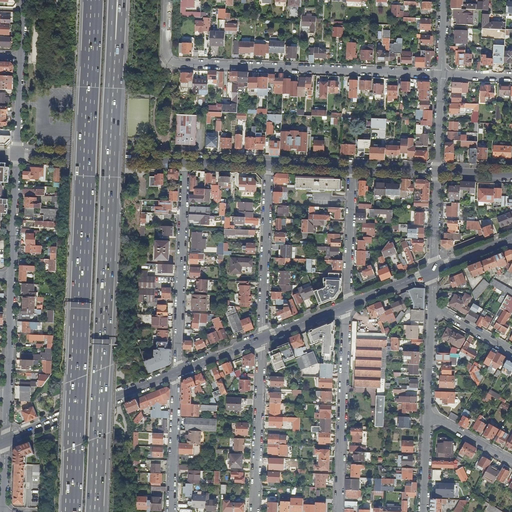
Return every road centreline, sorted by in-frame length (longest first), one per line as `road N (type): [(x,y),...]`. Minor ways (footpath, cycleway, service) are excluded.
road 1 (motorway): [(93,0),(71,511)]
road 2 (motorway): [(93,511),(115,39)]
road 3 (residential): [(164,0),(164,48),(174,63),(441,73)]
road 4 (residential): [(177,373),(185,162)]
road 5 (residential): [(338,511),(346,305)]
road 6 (secondary): [(6,440),(177,373)]
road 7 (residential): [(255,511),(262,338)]
road 8 (residential): [(262,338),(268,165)]
road 9 (tertiary): [(17,153),(185,162)]
road 10 (residential): [(170,511),(177,373)]
road 11 (residential): [(346,305),(352,168)]
road 12 (residential): [(17,153),(11,275)]
